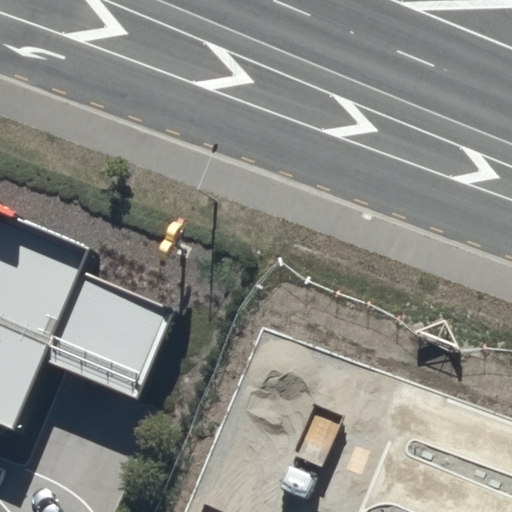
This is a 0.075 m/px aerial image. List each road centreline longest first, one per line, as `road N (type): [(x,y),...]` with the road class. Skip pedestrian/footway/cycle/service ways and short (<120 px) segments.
road 1 (trunk): [(511,224),(0,38)]
road 2 (trunk): [(511,94),(279,0)]
